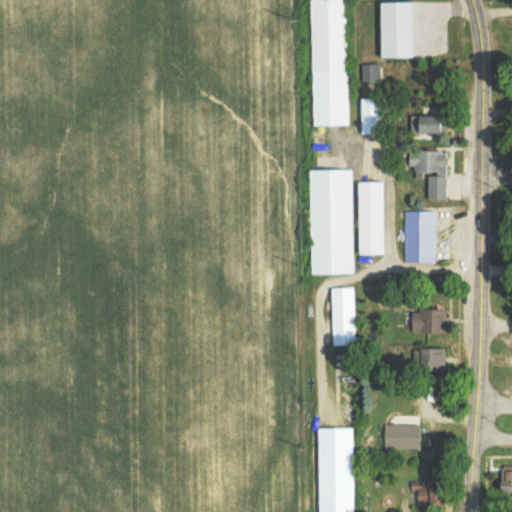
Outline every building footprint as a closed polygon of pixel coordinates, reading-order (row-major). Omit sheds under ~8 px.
[(346,0),(311,0),(315,125),(349,124),(346,0)] [(417,1),(384,2),(385,57),(417,57),(417,1)] [(380,63),(362,64),(362,82),(380,81),(380,63)] [(383,98),(363,98),(363,134),(384,133),(383,98)] [(449,135),(450,116),(414,115),(413,134),(449,135)] [(413,151),(412,166),(420,166),(419,173),(430,173),(430,198),(449,199),(450,151),(413,151)] [(313,274),(355,274),(354,169),(312,170),(313,274)] [(387,254),(388,182),(362,181),(361,254),(387,254)] [(437,262),(438,211),(407,210),(405,261),(437,262)] [(334,345),(357,345),(355,287),(333,288),(334,345)] [(449,310),(416,310),(415,333),(449,333),(449,310)] [(415,350),(415,371),(450,370),(449,349),(415,350)] [(424,425),(387,424),(386,447),(423,448),(424,425)] [(511,467),(487,468),(488,483),(511,482),(511,485),(511,467)] [(421,508),(449,507),(448,487),(420,487),(421,508)]
